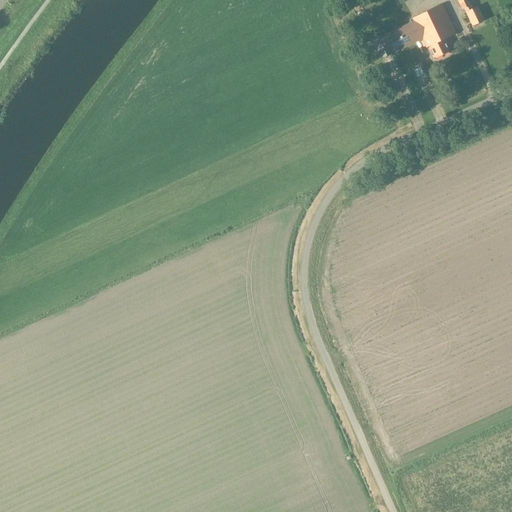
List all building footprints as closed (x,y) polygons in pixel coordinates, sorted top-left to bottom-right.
[(464,9),(465,13),(472,9),(469,4),(468,4),(466,0),(457,0),(462,9),(464,9)] [(435,59),(448,52),(443,40),(455,34),(441,4),(412,18),(413,21),(378,38),(386,57),(422,40),(426,48),(429,47),(435,59)] [(472,9),(465,13),(472,26),(483,21),(477,7),(472,9)] [(464,26),(469,24),(464,12),(459,14),(464,26)] [(384,64),(389,75),(396,72),(390,60),(384,64)] [(421,68),(414,71),(418,82),(425,80),(421,68)] [(399,74),(389,78),(396,94),(405,90),(399,74)]
